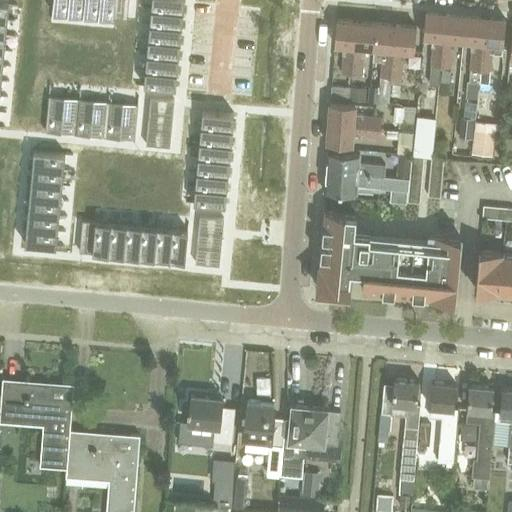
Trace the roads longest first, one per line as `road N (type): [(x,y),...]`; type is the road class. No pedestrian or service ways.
road 1 (residential): [(313,0),(287,319)]
road 2 (residential): [(287,319),(0,291)]
road 3 (residential): [(511,342),(287,319)]
